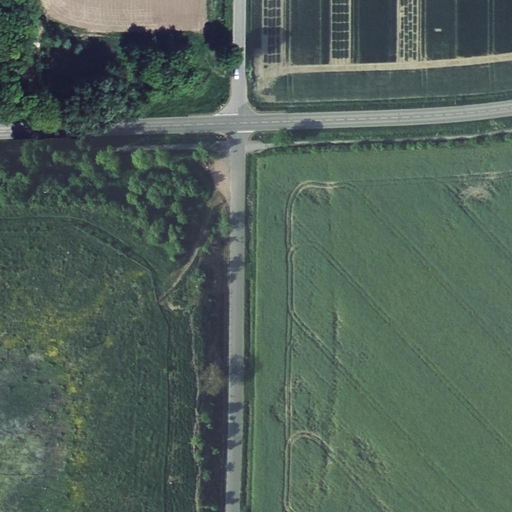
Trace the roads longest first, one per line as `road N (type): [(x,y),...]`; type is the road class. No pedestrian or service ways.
road 1 (residential): [(232,511),(238,123)]
road 2 (secondary): [(511,107),(238,123)]
road 3 (secondary): [(238,123),(0,131)]
road 4 (tertiary): [(238,123),(239,0)]
